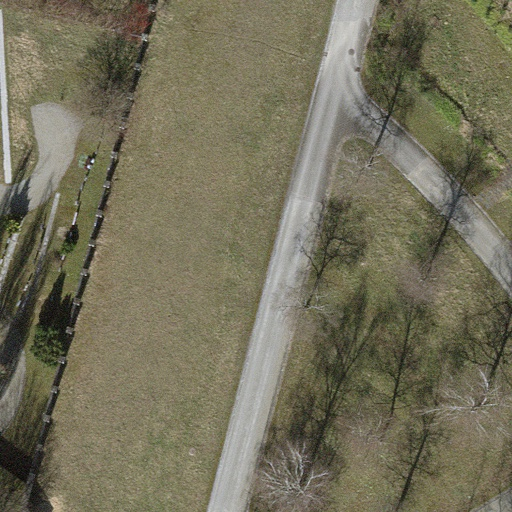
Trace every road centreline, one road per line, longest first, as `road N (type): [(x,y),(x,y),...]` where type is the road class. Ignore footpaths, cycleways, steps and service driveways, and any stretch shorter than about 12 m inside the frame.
road 1 (track): [(239,511),(365,0)]
road 2 (track): [(511,272),(344,82)]
